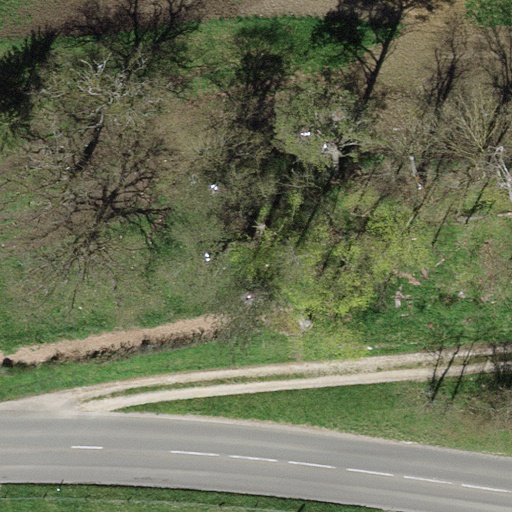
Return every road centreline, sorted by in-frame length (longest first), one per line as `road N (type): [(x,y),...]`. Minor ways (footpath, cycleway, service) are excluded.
road 1 (track): [(511,347),(206,382),(1,447)]
road 2 (secondary): [(511,491),(279,459),(0,447)]
